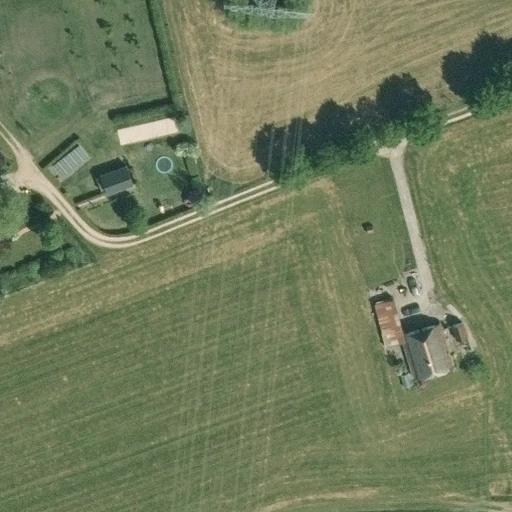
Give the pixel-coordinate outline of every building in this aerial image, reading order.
[(102,178),(106,189),(120,183),(116,172),(102,178)] [(417,290),(427,286),(422,271),(411,274),(417,290)] [(418,294),(421,316),(438,314),(436,292),(418,294)] [(402,335),(406,334),(395,299),(374,306),(386,347),(404,341),(402,335)] [(440,322),(406,334),(402,335),(404,341),(415,377),(454,365),(440,322)] [(456,341),(469,337),(465,322),(452,326),(456,341)]
